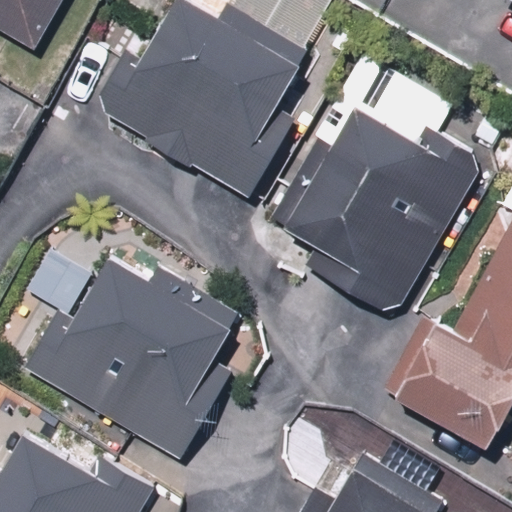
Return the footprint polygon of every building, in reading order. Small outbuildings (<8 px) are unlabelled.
[(0,0),(0,42),(21,56),(54,0),(0,0)] [(307,45),(220,0),(168,0),(129,72),(103,58),(76,109),(159,155),(160,153),(252,203),(293,129),(268,115),(307,45)] [(413,146),(337,104),(328,100),(256,230),(296,252),(289,264),(390,320),(482,154),(426,122),(413,146)] [(511,214),(445,343),(417,328),(377,405),(469,453),(506,381),(511,383),(511,214)] [(48,315),(15,367),(172,463),(221,381),(205,371),(225,338),(97,259),(58,322),(48,315)] [(88,482),(21,438),(17,435),(0,461),(0,511),(138,511),(152,491),(103,458),(88,482)] [(445,511),(447,508),(357,460),(332,505),(302,489),(289,511),(445,511)]
